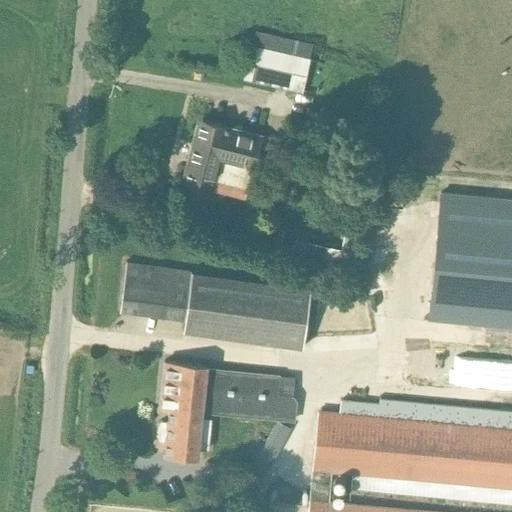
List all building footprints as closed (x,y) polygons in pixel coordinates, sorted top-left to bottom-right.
[(309,59),(251,45),(243,78),(301,91),(309,59)] [(181,182),(214,190),(222,160),(253,169),(262,135),(197,117),(191,141),(181,182)] [(429,314),(511,321),(511,199),(440,193),(429,314)] [(357,272),(367,224),(346,220),(341,247),(295,238),(291,258),(357,272)] [(183,332),(302,352),(311,292),(128,261),(120,310),(185,320),(183,332)] [(511,351),(509,351),(511,329),(427,322),(426,341),(411,340),(408,377),(511,385),(511,351)] [(374,377),(374,353),(333,352),(333,376),(374,377)] [(165,454),(198,457),(200,438),(209,439),(211,419),(202,418),(203,411),(295,420),(297,401),(294,396),(296,378),(207,369),(208,365),(166,361),(161,408),(170,408),(169,421),(162,420),(159,423),(158,436),(160,440),(167,441),(165,454)] [(310,511),(435,511),(330,502),(333,471),(511,487),(511,410),(379,398),(378,402),(340,399),(338,413),(320,411),(310,511)] [(289,427),(278,421),(254,463),(266,470),(289,427)] [(385,503),(431,508),(432,497),(386,492),(385,503)]
